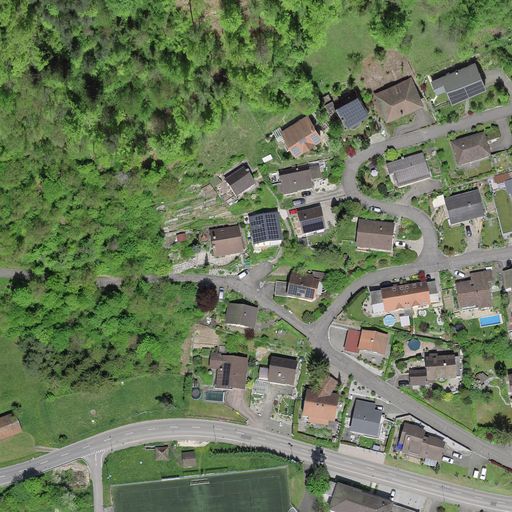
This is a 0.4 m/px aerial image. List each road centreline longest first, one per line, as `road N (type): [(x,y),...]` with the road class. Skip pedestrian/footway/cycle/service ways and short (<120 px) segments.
road 1 (tertiary): [(0,476),(122,434),(182,426),(511,504)]
road 2 (residential): [(0,272),(83,283),(235,283),(318,339)]
road 3 (residential): [(431,266),(423,221),(360,199),(349,182),(352,163),(364,152),(511,108)]
road 4 (residential): [(318,339),(374,384),(511,460)]
road 5 (residential): [(431,266),(350,290),(318,339)]
